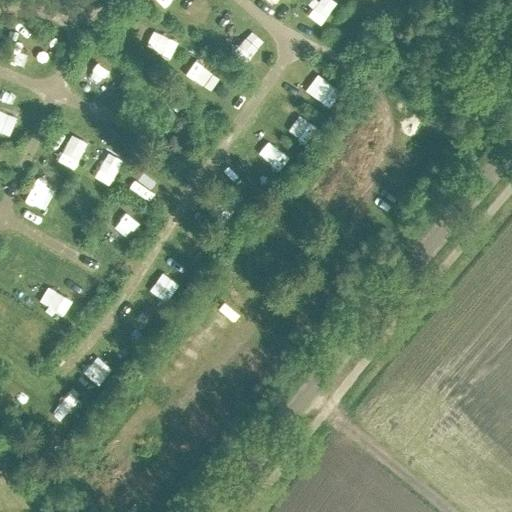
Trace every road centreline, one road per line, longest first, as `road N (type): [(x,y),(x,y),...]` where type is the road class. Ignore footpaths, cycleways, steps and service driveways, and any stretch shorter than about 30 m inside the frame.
road 1 (tertiary): [(215,511),(511,150)]
road 2 (unknown): [(243,0),(299,46),(243,123)]
